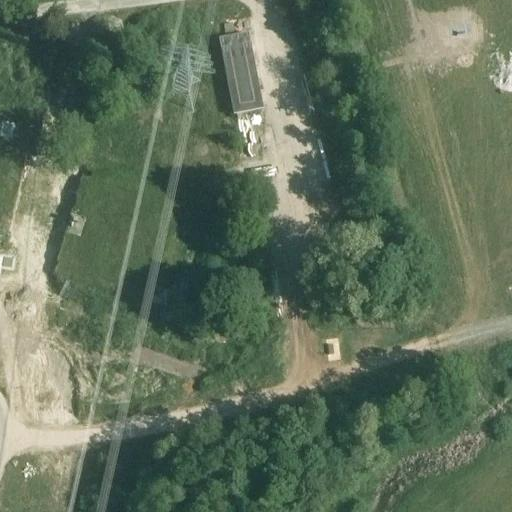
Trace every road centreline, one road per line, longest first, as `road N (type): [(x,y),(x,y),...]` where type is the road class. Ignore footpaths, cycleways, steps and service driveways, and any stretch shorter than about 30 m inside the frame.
road 1 (track): [(511,323),(263,400),(84,437),(0,439)]
road 2 (track): [(309,385),(289,275),(286,166)]
